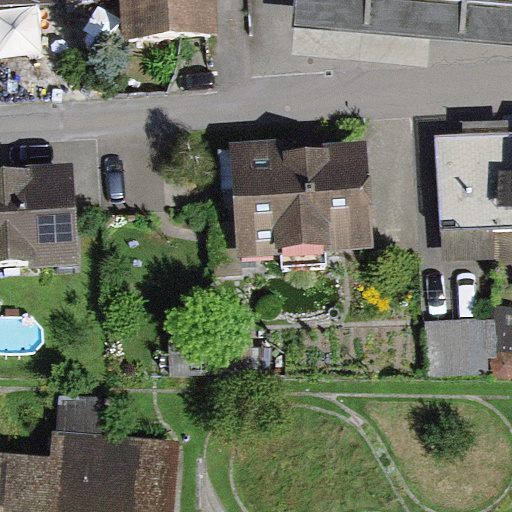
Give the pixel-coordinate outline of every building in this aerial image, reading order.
[(207,33),(204,0),(136,0),(138,37),(207,33)] [(511,0),(424,0),(511,10),(511,0)] [(45,19),(0,21),(0,38),(2,68),(49,65),(45,19)] [(511,134),(436,135),(437,218),(494,218),(494,267),(511,266),(511,134)] [(364,230),(355,150),(231,165),(240,243),(277,239),(280,266),(326,261),(323,235),(364,230)] [(0,255),(70,250),(64,170),(0,175),(0,255)] [(425,311),(425,365),(477,364),(477,310),(425,311)] [(205,342),(173,343),(174,365),(206,364),(205,342)] [(0,511),(182,511),(186,446),(113,442),(115,404),(61,401),(57,467),(0,464),(0,511)]
